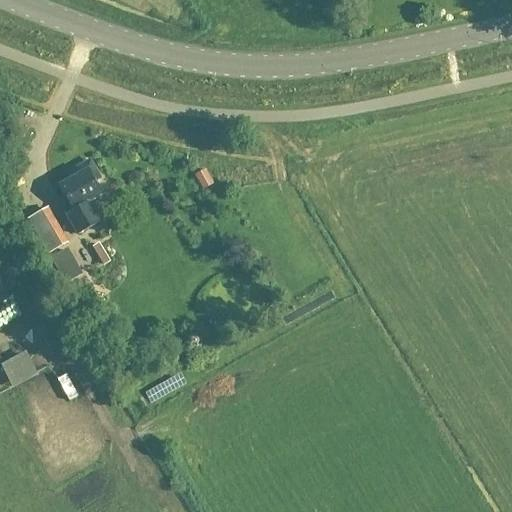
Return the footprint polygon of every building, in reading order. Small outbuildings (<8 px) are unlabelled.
[(75,27),(105,36),(109,25),(79,16),(75,27)] [(135,43),(137,33),(112,28),(110,38),(135,43)] [(99,196),(91,182),(98,178),(88,160),(68,172),(72,179),(57,188),(71,211),(64,216),(69,223),(76,236),(98,223),(86,203),(99,196)] [(230,161),(216,168),(225,185),(238,178),(230,161)] [(52,221),(46,211),(28,222),(47,254),(65,244),(59,234),(56,236),(48,223),(52,221)] [(0,315),(12,310),(7,300),(0,303),(0,315)] [(0,361),(0,362),(11,379),(36,363),(25,345),(0,361)] [(65,394),(73,392),(68,372),(59,374),(65,394)]
